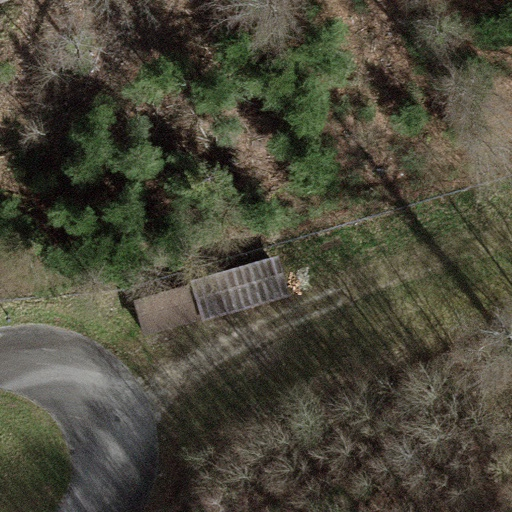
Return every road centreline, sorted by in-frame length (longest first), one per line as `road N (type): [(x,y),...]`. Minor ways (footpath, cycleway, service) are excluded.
road 1 (track): [(77,402),(426,240),(511,220)]
road 2 (unclassified): [(58,511),(85,477),(77,402),(53,363),(0,355)]
